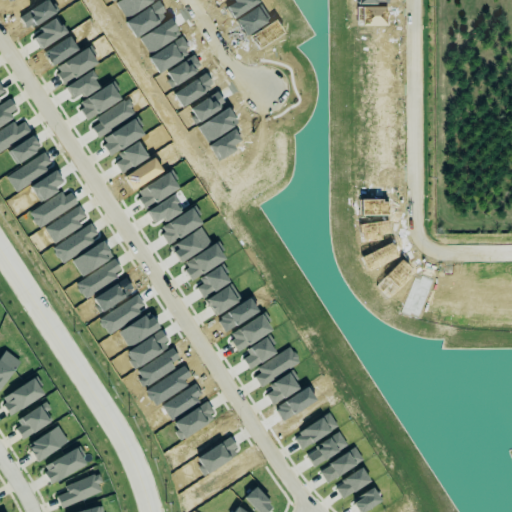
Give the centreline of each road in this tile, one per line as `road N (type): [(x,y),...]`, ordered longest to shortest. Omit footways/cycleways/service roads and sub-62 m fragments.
road 1 (residential): [(0,40),(316,511)]
road 2 (residential): [(511,252),(438,255),(419,237),(414,0)]
road 3 (residential): [(0,254),(123,448),(147,511)]
